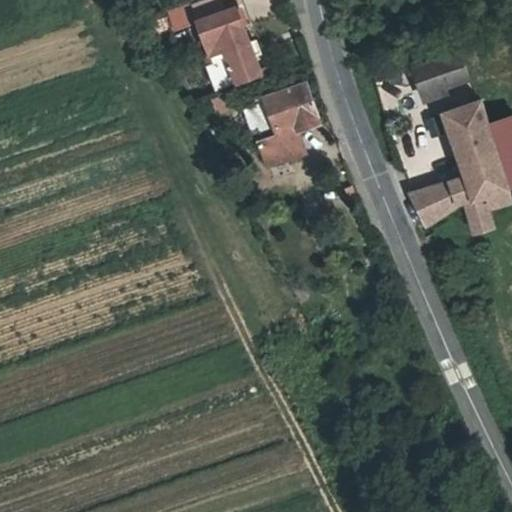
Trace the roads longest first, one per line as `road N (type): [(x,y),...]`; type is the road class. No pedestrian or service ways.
road 1 (tertiary): [(316,0),(323,46),(365,158),(511,470)]
road 2 (track): [(328,511),(141,169)]
